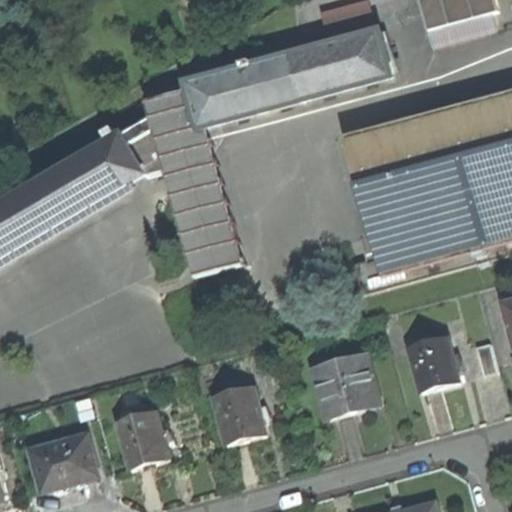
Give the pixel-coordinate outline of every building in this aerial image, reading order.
[(421,0),(431,33),(493,16),(501,14),(497,0),(421,0)] [(371,2),(323,15),(329,38),(377,25),(371,2)] [(499,36),(493,16),(431,33),(436,53),(499,36)] [(245,73),(194,87),(206,130),(208,129),(394,79),(382,35),(255,70),(254,65),(244,68),(245,73)] [(238,249),(205,130),(206,130),(194,87),(193,86),(151,97),(158,121),(172,172),(190,238),(189,239),(195,261),(238,249)] [(511,100),(350,144),(379,253),(367,257),(370,268),(358,271),(364,297),(511,257),(511,100)] [(148,179),(172,172),(158,121),(127,140),(146,175),(148,179)] [(246,269),(208,129),(206,130),(205,130),(238,249),(195,261),(200,281),(246,269)] [(133,184),(146,175),(127,140),(126,138),(123,141),(117,132),(109,137),(114,146),(0,212),(0,264),(134,186),(133,184)] [(414,350),(426,396),(445,391),(465,385),(452,340),(414,350)] [(479,350),(487,379),(501,375),(493,346),(479,350)] [(319,372),(332,421),(358,414),(383,407),(370,359),(319,372)] [(218,401),(231,449),(251,443),(270,438),(257,390),(218,401)] [(124,414),(126,423),(138,420),(135,411),(124,414)] [(154,467),(173,462),(160,414),(138,420),(126,423),(122,425),(135,472),(154,467)] [(36,455),(47,493),(77,485),(100,479),(90,440),(36,455)] [(0,502),(8,501),(1,474),(6,472),(2,454),(0,454),(0,502)]
